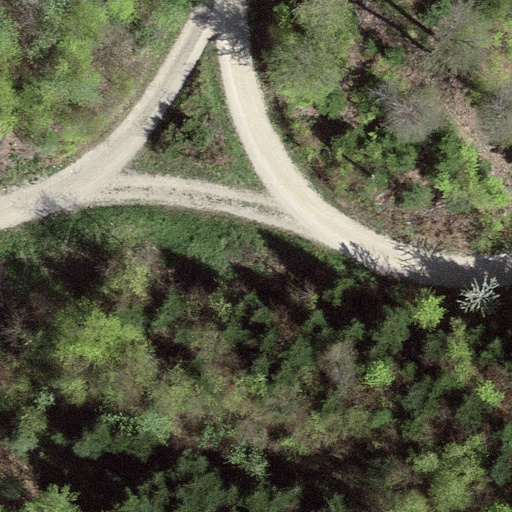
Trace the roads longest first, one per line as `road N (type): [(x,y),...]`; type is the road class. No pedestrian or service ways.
road 1 (track): [(100,170),(301,200),(391,261),(511,263)]
road 2 (track): [(215,0),(100,170),(0,201)]
road 3 (track): [(229,0),(248,99),(266,148),(301,200)]
